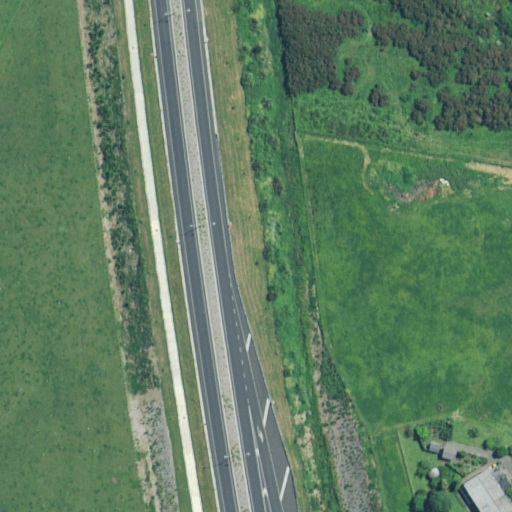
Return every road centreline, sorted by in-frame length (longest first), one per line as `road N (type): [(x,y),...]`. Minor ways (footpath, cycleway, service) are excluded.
road 1 (secondary): [(232,511),(159,0)]
road 2 (secondary): [(192,0),(237,363)]
road 3 (secondary): [(237,363),(276,511)]
road 4 (secondary): [(237,363),(263,511)]
